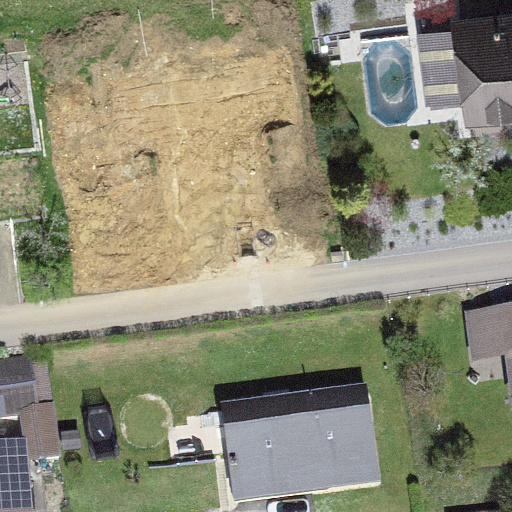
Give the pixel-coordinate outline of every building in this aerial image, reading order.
[(511,106),(511,17),(457,24),(470,112),(511,106)] [(28,366),(31,408),(22,410),(27,449),(36,447),(38,459),(59,456),(46,362),(28,366)] [(0,412),(22,410),(31,408),(28,366),(27,363),(0,367),(0,412)] [(367,390),(221,410),(233,496),(379,476),(367,390)] [(0,511),(24,511),(19,446),(0,447),(0,511)]
